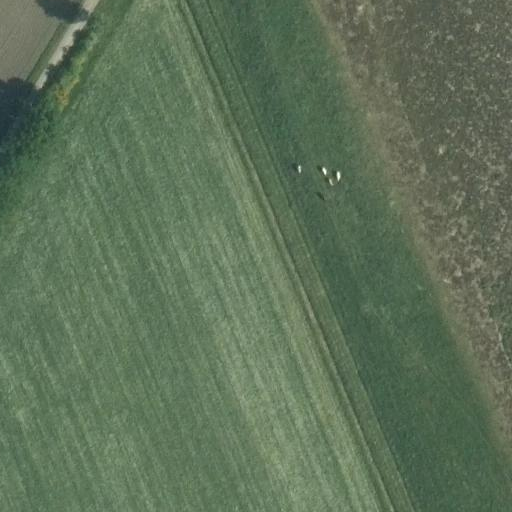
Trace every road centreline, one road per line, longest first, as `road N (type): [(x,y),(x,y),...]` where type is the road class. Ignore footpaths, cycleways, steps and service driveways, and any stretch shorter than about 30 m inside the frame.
road 1 (track): [(191,0),(410,511)]
road 2 (unclassified): [(0,152),(89,0)]
